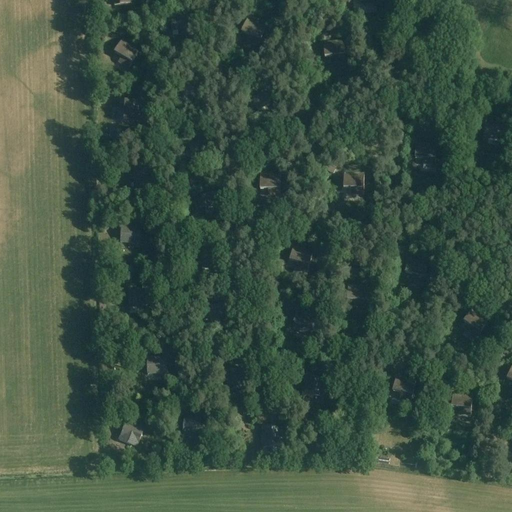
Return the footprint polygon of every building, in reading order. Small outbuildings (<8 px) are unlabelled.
[(184,35),(189,35),(188,30),(186,16),(170,18),(172,32),(183,30),(184,35)] [(258,47),(266,29),(247,21),(242,34),(249,37),(247,42),(258,47)] [(129,69),(139,52),(122,42),(115,54),(122,58),(118,63),(129,69)] [(334,63),(346,62),(344,42),(324,44),(325,58),(333,58),(334,63)] [(192,100),(197,99),(196,95),(194,82),(180,85),(181,92),(178,93),(179,98),(182,97),(192,96),(192,100)] [(256,110),(270,106),(267,94),(253,98),(254,105),(251,105),(253,110),(256,109),(256,110)] [(138,123),(139,103),(125,102),(125,110),(119,109),(118,121),(138,123)] [(502,141),(504,129),(485,125),(482,141),(487,142),(488,138),(502,141)] [(201,159),(205,158),(205,154),(205,153),(202,141),(188,144),(191,156),(200,154),(201,159)] [(435,166),(436,146),(416,146),(415,160),(423,160),(423,166),(435,166)] [(126,169),(129,183),(132,182),(135,193),(149,189),(142,164),(126,169)] [(364,196),(364,176),(344,175),(344,189),(352,190),(352,196),(364,196)] [(280,197),(281,177),(261,176),(260,190),(268,190),(268,196),(280,197)] [(204,208),(218,205),(216,193),(201,196),(203,203),(199,203),(200,208),(204,207),(204,208)] [(123,226),(123,230),(121,243),(133,244),(133,249),(139,250),(141,228),(123,226)] [(308,273),(313,253),(293,248),(290,262),(298,264),(296,270),(308,273)] [(203,264),(217,261),(215,250),(201,253),(202,259),(199,260),(200,264),(203,263),(203,264)] [(423,285),(428,266),(409,260),(405,274),(413,276),(411,282),(423,285)] [(367,308),(368,288),(348,287),(347,301),(355,301),(355,307),(367,308)] [(143,311),(149,310),(147,290),(128,291),(129,308),(143,307),(143,311)] [(210,321),(224,317),(221,305),(207,309),(209,315),(206,316),(207,321),(210,320),(210,321)] [(311,336),(317,317),(299,310),(294,324),(301,326),(299,332),(311,336)] [(478,339),(488,322),(471,311),(464,323),(471,327),(467,332),(478,339)] [(161,378),(167,378),(167,358),(147,358),(148,375),(161,374),(161,378)] [(238,387),(247,385),(243,369),(235,371),(234,369),(225,371),(228,381),(227,381),(229,391),(239,389),(238,387)] [(303,397),(313,398),(313,396),(322,397),(323,380),(314,379),(315,377),(306,377),(305,387),(304,387),(303,397)] [(411,402),(416,383),(396,379),(393,392),(401,394),(399,400),(411,402)] [(282,391),(288,389),(285,380),(279,381),(282,391)] [(471,416),(473,396),(453,394),(452,408),(460,409),(459,415),(471,416)] [(271,403),(274,413),(280,411),(277,401),(271,403)] [(200,428),(201,420),(185,418),(182,436),(187,437),(188,432),(199,433),(205,434),(206,429),(200,428)] [(137,448),(145,429),(127,422),(119,441),(137,448)] [(263,438),(263,448),(273,447),(273,446),(282,445),(281,428),(272,429),(272,427),(263,427),(263,438)]
